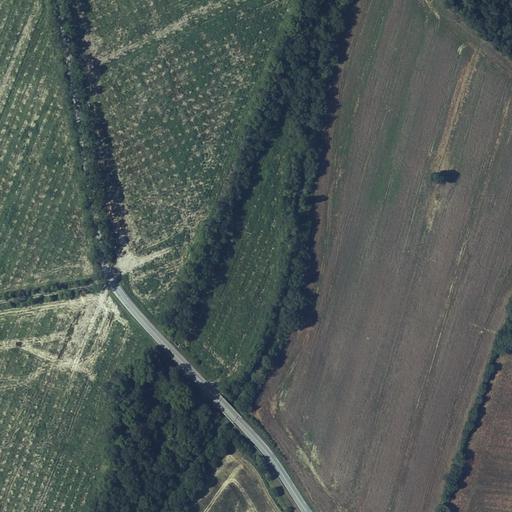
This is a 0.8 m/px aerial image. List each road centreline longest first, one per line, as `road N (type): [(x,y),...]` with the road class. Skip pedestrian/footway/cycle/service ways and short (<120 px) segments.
road 1 (tertiary): [(57,0),(88,194),(117,286),(273,458),(308,511)]
road 2 (track): [(211,391),(196,420),(156,446),(134,511)]
